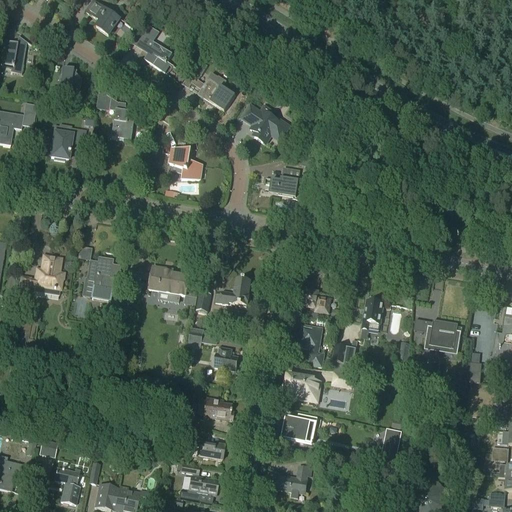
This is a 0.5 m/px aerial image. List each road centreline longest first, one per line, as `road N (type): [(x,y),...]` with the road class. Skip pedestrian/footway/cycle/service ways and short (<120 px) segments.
road 1 (residential): [(232,228),(239,185),(229,148),(0,1)]
road 2 (primary): [(473,141),(231,0)]
road 3 (residential): [(241,511),(284,237)]
road 4 (residential): [(232,228),(0,191)]
road 5 (residential): [(511,273),(284,237)]
